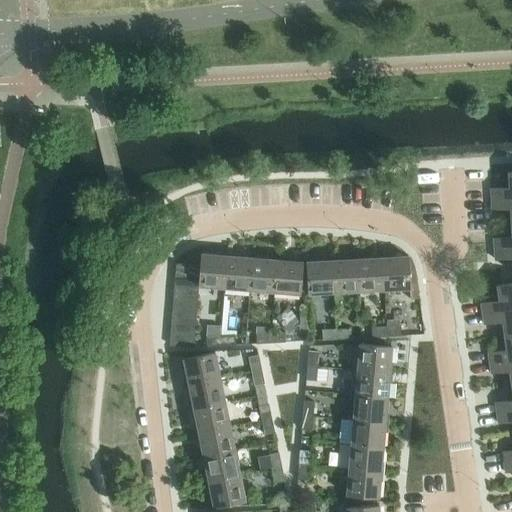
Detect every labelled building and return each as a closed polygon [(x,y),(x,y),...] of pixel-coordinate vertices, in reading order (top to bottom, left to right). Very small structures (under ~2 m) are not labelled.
[(490,189),(491,199),(511,198),(511,172),(508,172),(509,188),(490,189)] [(511,198),(491,199),(492,210),(510,209),(511,223),(511,222),(511,198)] [(493,238),(494,249),(511,247),(511,222),(511,223),(511,237),(493,238)] [(511,247),(494,249),(494,260),(511,258),(511,247)] [(199,277),(198,286),(224,288),(227,256),(201,254),(200,266),(199,277)] [(227,256),(224,288),(249,290),(252,258),(227,256)] [(408,256),(382,258),(384,290),(410,289),(408,256)] [(252,258),(249,290),(274,292),(276,260),(252,258)] [(382,258),(357,259),(359,292),(384,290),(382,258)] [(357,259),(332,260),(334,293),(359,292),(357,259)] [(276,260),(274,292),(300,295),(302,262),(276,260)] [(334,293),(332,260),(306,262),(308,294),(334,293)] [(176,264),(175,275),(199,277),(200,266),(176,264)] [(175,275),(174,287),(198,289),(198,286),(199,277),(175,275)] [(481,303),(482,314),(511,309),(511,283),(496,285),(499,301),(481,303)] [(174,287),(173,299),(197,301),(198,289),(174,287)] [(173,299),(172,310),(196,312),(197,301),(173,299)] [(511,309),(482,314),(484,324),(502,321),(504,336),(511,334),(511,309)] [(172,310),(171,322),(195,324),(196,312),(172,310)] [(171,322),(170,334),(194,336),(195,324),(171,322)] [(400,326),(386,327),(386,337),(400,336),(400,326)] [(386,337),(386,327),(371,327),(372,337),(386,337)] [(336,339),(336,329),(322,330),(322,340),(336,339)] [(350,329),(336,329),(336,339),(351,339),(350,329)] [(286,332),(271,333),(272,343),(286,342),(286,332)] [(272,343),(271,333),(257,334),(258,344),(272,343)] [(194,336),(170,334),(169,345),(193,347),(194,336)] [(488,352),(489,363),(511,359),(511,334),(504,336),(506,350),(488,352)] [(235,335),(220,336),(221,346),(235,345),(235,335)] [(221,346),(220,336),(206,337),(207,347),(221,346)] [(359,344),(357,370),(389,373),(391,347),(359,344)] [(308,351),(307,366),(317,366),(318,352),(308,351)] [(183,359),(188,384),(220,378),(215,352),(183,359)] [(248,357),(251,371),(261,369),(258,355),(248,357)] [(511,359),(489,363),(491,373),(509,371),(511,385),(511,359)] [(317,366),(307,366),(306,380),(316,381),(317,366)] [(261,369),(251,371),(254,386),(264,384),(261,369)] [(357,370),(355,395),(387,398),(389,373),(357,370)] [(220,378),(188,384),(193,409),(225,402),(220,378)] [(511,400),(495,403),(497,413),(511,410),(511,385),(511,392),(511,400)] [(355,395),(352,419),(385,422),(387,398),(355,395)] [(304,401),(303,415),(312,416),(314,402),(304,401)] [(225,402),(193,409),(198,433),(230,427),(225,402)] [(258,406),(261,420),(271,418),(268,404),(258,406)] [(511,410),(497,413),(498,423),(511,421),(511,410)] [(312,416),(303,415),(301,430),(311,430),(312,416)] [(271,418),(261,420),(264,434),(274,432),(271,418)] [(352,419),(350,444),(383,447),(385,422),(352,419)] [(230,427),(198,433),(203,458),(235,451),(230,427)] [(350,444),(348,469),(381,472),(383,447),(350,444)] [(299,450),(298,465),(308,466),(309,451),(299,450)] [(511,450),(502,452),(504,462),(511,461),(511,450)] [(235,451),(203,458),(208,482),(240,475),(235,451)] [(268,455),(271,469),(281,467),(278,453),(268,455)] [(308,466),(298,465),(297,479),(307,480),(308,466)] [(281,467),(271,469),(274,483),(284,481),(281,467)] [(381,472),(348,469),(346,495),(378,498),(381,472)] [(240,475),(208,482),(213,507),(245,501),(240,475)]
